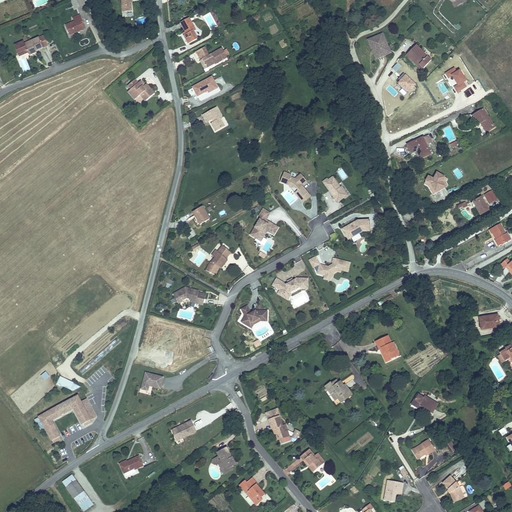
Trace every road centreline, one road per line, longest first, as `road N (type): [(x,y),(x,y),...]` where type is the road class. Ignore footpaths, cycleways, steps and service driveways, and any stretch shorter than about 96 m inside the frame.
road 1 (unclassified): [(99,448),(180,161),(163,36)]
road 2 (residential): [(405,0),(353,35),(350,46),(373,92),(416,275)]
road 3 (unclassified): [(226,377),(416,275)]
road 4 (residential): [(318,234),(234,290),(215,340),(226,377)]
road 5 (residential): [(0,94),(93,53),(126,53),(163,36)]
road 6 (residential): [(313,511),(254,442),(226,377)]
road 7 (unclassified): [(99,448),(226,377)]
